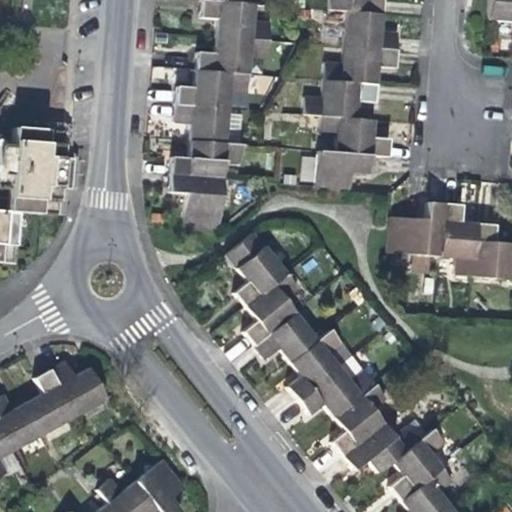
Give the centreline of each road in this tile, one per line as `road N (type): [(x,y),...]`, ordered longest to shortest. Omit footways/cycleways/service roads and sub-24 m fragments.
road 1 (tertiary): [(97,315),(258,511)]
road 2 (tertiary): [(291,483),(139,286)]
road 3 (tertiary): [(104,239),(117,0)]
road 4 (residential): [(444,0),(441,48),(457,118)]
